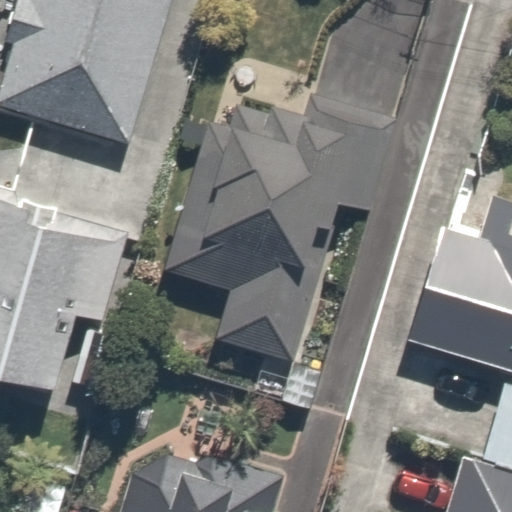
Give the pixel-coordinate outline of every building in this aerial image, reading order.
[(190,0),(17,0),(0,63),(0,103),(26,111),(5,186),(0,184),(0,371),(102,400),(150,233),(33,200),(56,117),(149,143),(190,0)] [(223,98),(174,262),(243,283),(228,330),(312,355),(331,292),(361,301),(418,110),(331,84),(326,102),(296,93),(288,118),(223,98)] [(511,237),(455,223),(424,341),(511,364),(511,430),(504,459),(511,461),(511,237)] [(296,511),(305,457),(163,433),(150,511),(138,509),(137,511),(296,511)] [(511,511),(511,462),(504,460),(473,449),(451,511),(511,511)]
